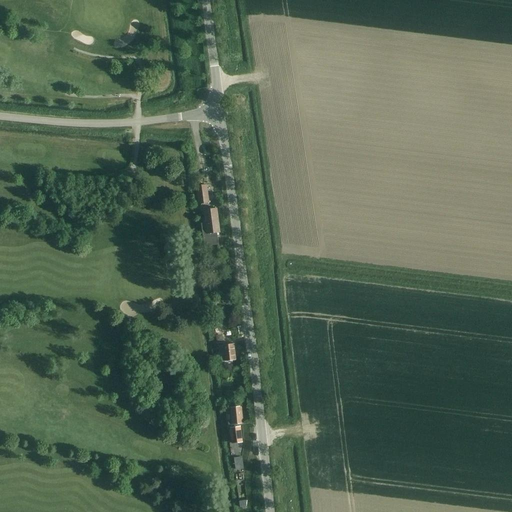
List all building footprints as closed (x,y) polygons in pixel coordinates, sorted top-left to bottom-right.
[(196,186),(199,204),(209,203),(206,185),(196,186)] [(201,224),(204,246),(218,244),(217,233),(219,232),(216,208),(204,210),(205,224),(201,224)] [(218,343),(219,353),(217,353),(218,359),(218,361),(236,359),(234,343),(224,344),(223,342),(218,343)] [(231,421),(228,421),(228,427),(230,427),(231,443),(242,442),(240,426),(240,424),(243,423),(241,406),(229,407),(230,415),(231,419),(231,421)] [(201,424),(197,428),(203,434),(207,430),(201,424)]
